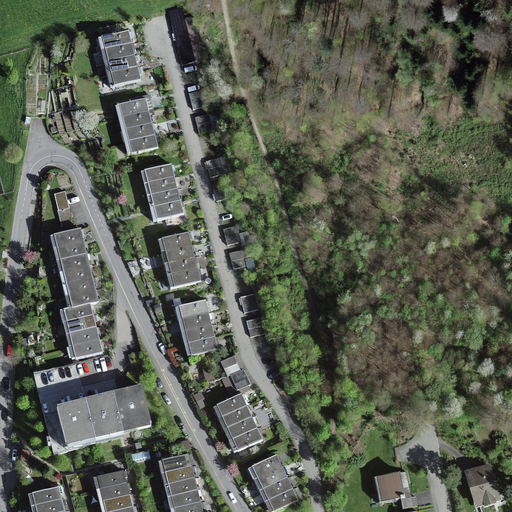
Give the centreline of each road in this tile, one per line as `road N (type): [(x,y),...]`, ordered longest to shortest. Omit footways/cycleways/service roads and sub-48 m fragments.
road 1 (residential): [(0,511),(15,272),(31,166),(48,155),(67,158),(80,172),(243,511)]
road 2 (residential): [(160,20),(244,347),(304,449),(319,511)]
road 3 (track): [(222,0),(335,386),(334,433),(315,480)]
road 4 (track): [(329,362),(373,393),(408,400),(431,393),(472,295)]
